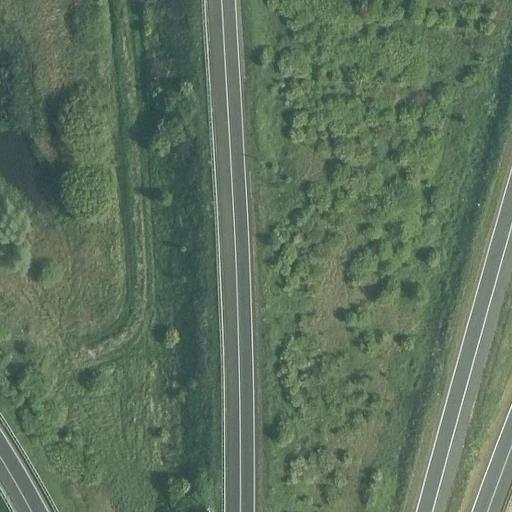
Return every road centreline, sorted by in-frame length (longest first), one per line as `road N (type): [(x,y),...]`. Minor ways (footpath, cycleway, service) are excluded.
road 1 (motorway): [(228,0),(249,511)]
road 2 (motorway): [(424,511),(511,195)]
